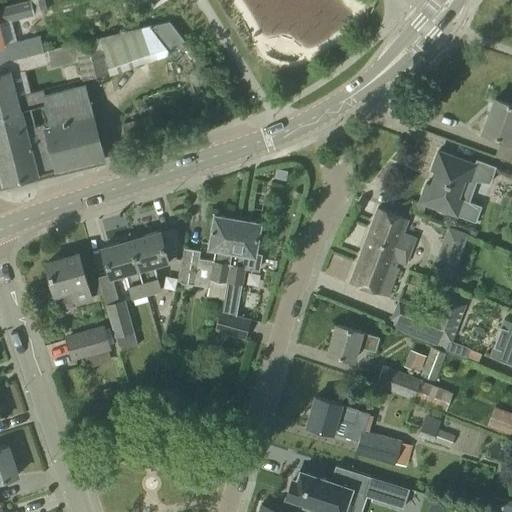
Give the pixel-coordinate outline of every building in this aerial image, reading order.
[(0,62),(43,51),(39,34),(16,40),(11,20),(35,14),(31,0),(30,0),(0,7),(0,62)] [(151,25),(149,25),(169,52),(184,40),(170,22),(151,25)] [(78,61),(82,79),(109,73),(100,36),(73,43),(78,61)] [(0,114),(24,109),(20,94),(30,91),(25,69),(50,63),(52,68),(78,61),(73,43),(47,50),(43,51),(0,62),(0,114)] [(44,94),(51,121),(63,168),(104,157),(86,84),(44,94)] [(511,104),(494,98),(482,132),(501,139),(511,143),(511,140),(511,104)] [(51,121),(35,125),(30,107),(24,109),(0,114),(0,171),(3,183),(63,168),(51,121)] [(153,116),(123,123),(127,139),(156,132),(153,116)] [(477,180),(490,181),(496,166),(476,159),(474,164),(438,150),(431,169),(436,171),(430,184),(426,183),(419,201),(458,216),(458,214),(475,220),(481,205),(469,201),(477,180)] [(275,168),(274,178),(286,180),(287,170),(275,168)] [(363,244),(407,261),(416,237),(402,231),(407,218),(377,207),(363,244)] [(237,219),(214,215),(208,247),(216,248),(214,260),(199,257),(200,250),(184,247),(177,281),(208,286),(206,297),(217,299),(218,291),(224,292),(226,282),(237,219)] [(443,221),(430,216),(428,223),(441,227),(443,221)] [(223,298),(221,310),(236,314),(242,284),(244,268),(260,271),(263,254),(255,252),(260,222),(237,219),(226,282),(223,298)] [(435,258),(456,264),(466,231),(445,225),(435,258)] [(135,237),(150,293),(160,290),(153,265),(175,259),(178,242),(174,228),(160,232),(159,230),(135,237)] [(101,247),(109,273),(110,278),(112,277),(125,273),(132,298),(150,293),(135,237),(101,247)] [(363,244),(349,282),(379,293),(389,296),(400,268),(395,267),(397,262),(405,265),(407,261),(363,244)] [(91,297),(84,272),(78,253),(46,262),(54,293),(71,288),(75,302),(91,297)] [(119,301),(112,277),(110,278),(109,273),(97,276),(103,296),(105,304),(115,337),(119,350),(137,345),(134,331),(125,299),(119,301)] [(434,314),(398,300),(391,319),(394,320),(391,329),(433,345),(454,353),(457,345),(451,343),(466,303),(442,294),(438,306),(441,307),(439,311),(436,310),(434,314)] [(219,309),(214,330),(245,339),(251,318),(236,314),(221,310),(219,309)] [(360,331),(355,329),(336,324),(328,353),(353,360),(357,346),(374,351),(378,338),(360,333),(360,331)] [(72,357),(91,351),(109,347),(104,327),(86,332),(67,337),(72,357)] [(511,334),(503,360),(511,363),(511,334)] [(431,347),(420,375),(434,380),(445,353),(431,347)] [(410,349),(404,366),(419,372),(419,371),(426,355),(410,349)] [(452,392),(421,380),(383,365),(376,384),(414,398),(445,410),(452,392)] [(342,404),(315,396),(306,425),(333,433),(360,440),(356,454),(394,464),(394,463),(407,466),(412,445),(400,442),(363,432),(365,425),(367,426),(370,412),(342,404)] [(511,413),(494,406),(487,425),(511,434),(511,413)] [(426,414),(418,436),(433,442),(433,440),(450,446),(454,436),(438,429),(441,420),(426,414)] [(0,480),(17,475),(7,445),(0,447),(0,480)] [(144,468),(155,468),(157,468),(157,467),(158,467),(157,449),(143,450),(143,467),(144,467),(144,468)] [(292,478),(286,497),(303,503),(302,508),(315,511),(343,511),(352,487),(300,470),(297,479),(292,478)] [(369,476),(363,495),(403,508),(409,489),(369,476)]
